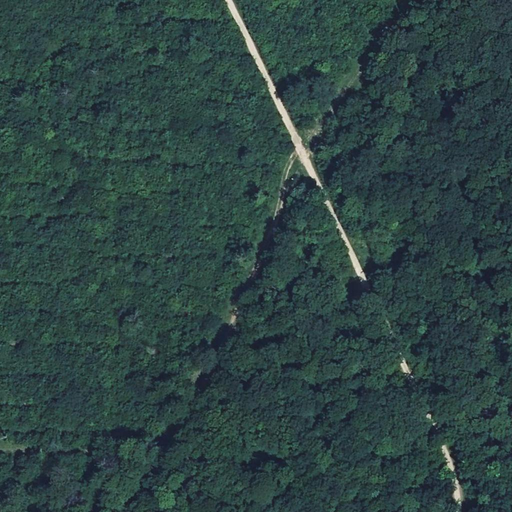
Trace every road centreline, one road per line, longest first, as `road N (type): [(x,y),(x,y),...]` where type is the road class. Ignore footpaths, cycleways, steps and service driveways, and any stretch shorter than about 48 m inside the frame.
road 1 (track): [(120,511),(157,459),(311,161)]
road 2 (track): [(462,511),(390,320),(311,161)]
road 3 (track): [(157,459),(511,479)]
road 4 (track): [(311,161),(414,0)]
road 5 (track): [(311,161),(230,0)]
